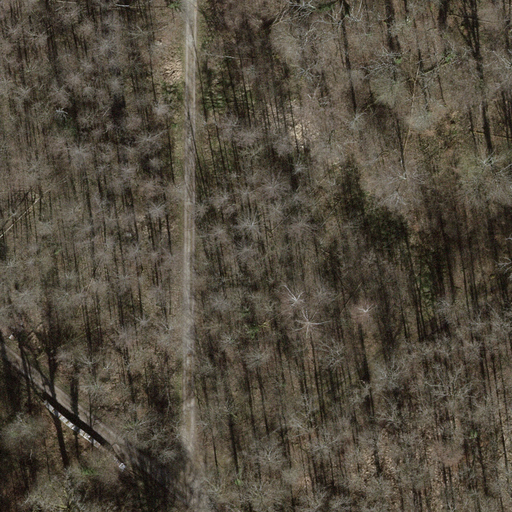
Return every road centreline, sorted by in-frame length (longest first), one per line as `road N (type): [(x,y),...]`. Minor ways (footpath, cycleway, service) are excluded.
road 1 (track): [(186,489),(192,0)]
road 2 (track): [(186,489),(511,285)]
road 3 (track): [(0,348),(212,511)]
